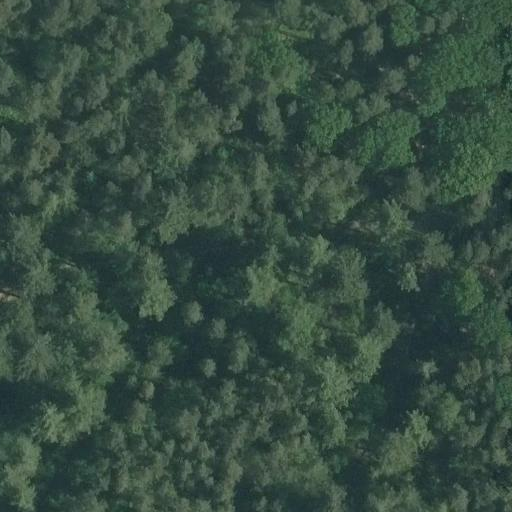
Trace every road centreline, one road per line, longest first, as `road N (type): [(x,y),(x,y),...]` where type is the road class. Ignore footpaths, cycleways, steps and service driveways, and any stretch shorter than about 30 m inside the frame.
road 1 (track): [(440,226),(491,0)]
road 2 (track): [(511,405),(476,341),(440,226)]
